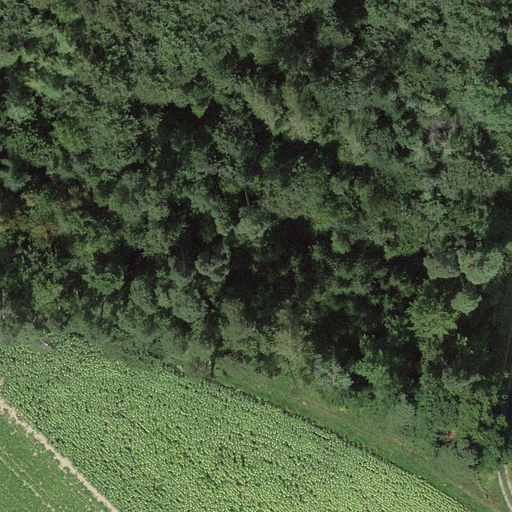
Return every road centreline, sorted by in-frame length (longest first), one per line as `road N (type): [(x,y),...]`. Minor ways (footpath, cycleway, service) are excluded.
road 1 (track): [(0,293),(69,309),(280,388),(511,505)]
road 2 (track): [(511,373),(502,436),(511,495)]
